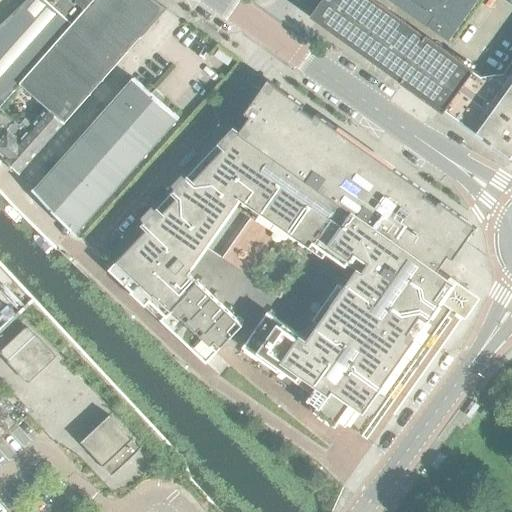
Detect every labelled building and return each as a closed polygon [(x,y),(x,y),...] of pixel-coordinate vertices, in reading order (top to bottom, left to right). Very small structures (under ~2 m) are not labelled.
[(27,0),(0,26),(0,108),(22,84),(97,0),(27,0)] [(155,0),(97,0),(22,84),(48,108),(66,124),(168,9),(155,0)] [(374,0),(321,0),(310,16),(436,105),(445,112),(468,80),(474,72),(374,0)] [(480,0),(390,0),(450,43),(480,0)] [(431,111),(511,168),(511,62),(504,74),(468,80),(445,112),(436,105),(431,111)] [(34,190),(76,234),(77,235),(180,119),(134,77),(34,190)] [(245,125),(241,131),(292,168),(303,153),(333,174),(322,188),(384,232),(439,270),(449,256),(454,260),(477,227),(440,201),(438,205),(426,197),(429,193),(409,179),(383,161),(338,129),(316,114),(314,117),(303,109),(305,106),(274,84),(269,80),(246,113),(251,117),(245,125)] [(0,108),(0,153),(4,157),(3,158),(20,176),(21,175),(20,174),(66,124),(48,108),(33,125),(26,118),(20,126),(0,108)] [(148,229),(110,270),(133,291),(132,292),(161,321),(176,335),(191,349),(207,363),(219,350),(228,356),(232,351),(262,375),(260,378),(295,406),(293,408),(345,450),(459,309),(440,293),(443,289),(448,281),(449,282),(451,279),(439,270),(384,232),(322,188),(333,174),(303,153),(292,168),(241,131),(235,127),(143,224),(148,229)] [(55,357),(29,328),(2,353),(29,381),(55,357)] [(140,449),(133,442),(134,441),(132,439),(131,440),(110,417),(111,416),(110,415),(82,442),(83,443),(83,442),(105,465),(104,466),(106,467),(107,466),(113,474),(112,475),(113,475),(141,449),(140,448),(140,449)]
